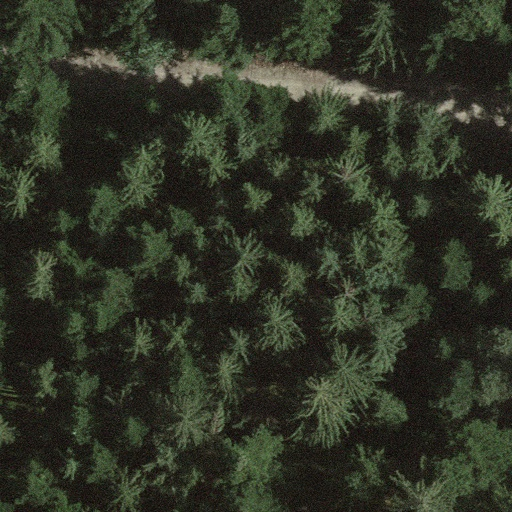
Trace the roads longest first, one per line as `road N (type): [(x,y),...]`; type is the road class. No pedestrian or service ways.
road 1 (track): [(511,125),(0,64)]
road 2 (track): [(255,511),(426,444),(511,456)]
